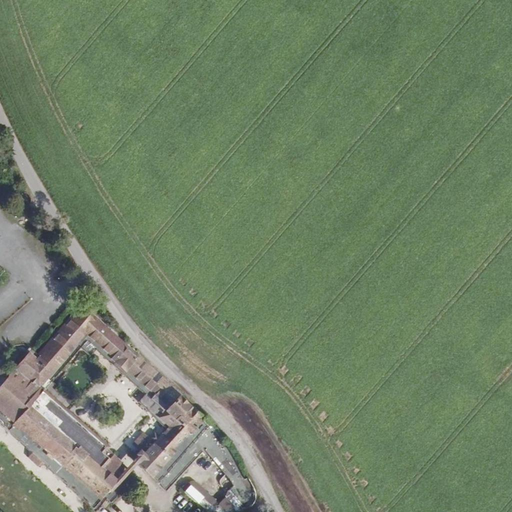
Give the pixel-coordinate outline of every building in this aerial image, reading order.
[(0,384),(0,410),(108,506),(135,477),(126,470),(112,457),(108,462),(102,457),(102,453),(67,423),(66,424),(32,396),(37,389),(86,334),(115,361),(129,346),(82,308),(22,375),(18,372),(14,370),(0,384)] [(120,365),(126,371),(140,356),(134,351),(129,346),(115,361),(120,365)] [(163,413),(167,408),(176,416),(172,420),(164,429),(156,438),(150,445),(142,454),(148,459),(141,466),(143,468),(147,471),(153,464),(159,469),(204,421),(180,397),(182,395),(180,394),(140,356),(126,371),(160,402),(155,407),(163,413)] [(163,413),(156,421),(164,429),(172,420),(176,416),(167,408),(163,413)] [(150,445),(156,438),(151,434),(145,440),(150,445)] [(141,466),(148,459),(142,454),(136,461),(141,466)] [(126,470),(135,477),(139,472),(143,468),(136,461),(131,465),(126,470)] [(152,476),(159,469),(153,464),(147,471),(152,476)] [(189,486),(185,491),(204,509),(208,504),(189,486)] [(238,511),(240,511),(250,506),(244,498),(234,504),(238,511)]
